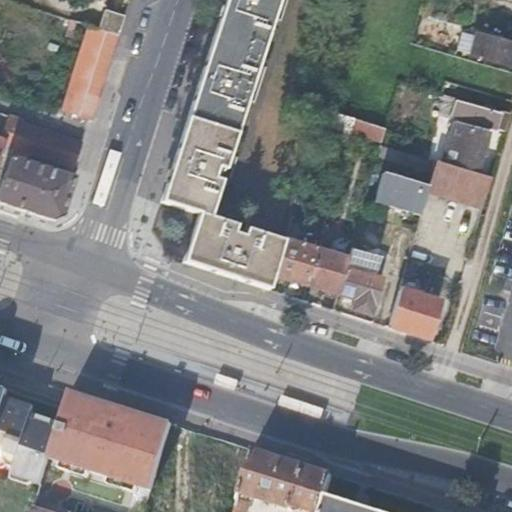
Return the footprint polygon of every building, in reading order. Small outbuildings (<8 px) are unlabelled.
[(223,0),(159,201),(197,213),(207,217),(219,180),(211,178),(215,167),(222,169),(246,98),(237,95),(241,84),(249,87),(270,21),(262,18),(266,7),(274,10),(276,0),(223,0)] [(97,28),(118,34),(124,15),(104,8),(97,28)] [(63,28),(66,18),(57,15),(54,24),(63,28)] [(44,104),(91,119),(118,34),(97,28),(70,19),(44,104)] [(62,33),(63,28),(54,24),(52,30),(62,33)] [(470,53),(475,36),(463,32),(457,49),(470,53)] [(511,44),(476,34),(475,36),(470,53),(469,56),(511,68),(511,66),(511,44)] [(454,99),(454,97),(442,94),(437,111),(496,129),(504,131),(509,114),(501,112),(501,113),(454,99)] [(354,117),(321,107),(316,123),(350,132),(354,117)] [(0,137),(0,169),(4,171),(9,157),(11,157),(22,122),(22,119),(7,114),(0,137)] [(381,141),(385,126),(354,117),(350,132),(381,141)] [(22,122),(11,157),(29,163),(33,154),(75,168),(83,143),(22,122)] [(459,167),(476,173),(488,132),(470,127),(454,122),(443,163),(459,167)] [(377,155),(432,172),(435,160),(380,144),(377,155)] [(29,163),(11,157),(9,157),(4,171),(0,184),(0,201),(51,218),(61,213),(73,177),(49,169),(44,168),(29,163)] [(482,207),(490,177),(476,173),(459,167),(443,163),(435,160),(432,172),(427,191),(482,207)] [(379,174),(369,206),(417,219),(426,187),(379,174)] [(197,213),(182,260),(268,288),(272,274),(282,241),(245,229),(242,236),(231,232),(233,225),(207,217),(197,213)] [(282,241),(272,274),(306,284),(316,248),(283,239),(282,241)] [(344,267),(337,293),(354,298),(351,308),(362,312),(366,301),(373,303),(380,278),(372,276),(378,256),(350,247),(347,257),(344,267)] [(306,284),(337,293),(344,267),(347,257),(316,248),(306,284)] [(388,327),(427,339),(438,300),(408,291),(415,267),(406,264),(399,288),(388,327)] [(366,301),(362,312),(370,314),(373,303),(366,301)] [(0,458),(3,460),(6,465),(14,467),(13,471),(32,477),(34,481),(41,483),(60,420),(31,411),(30,404),(24,402),(22,403),(17,407),(4,402),(6,394),(3,386),(0,384),(0,458)] [(166,450),(175,423),(70,389),(60,420),(49,456),(154,490),(159,471),(166,450)] [(320,511),(326,493),(333,474),(252,448),(239,490),(235,500),(234,505),(231,511),(244,511),(248,501),(245,500),(247,493),(292,507),(293,503),(312,509),(311,511),(320,511)] [(383,511),(326,493),(320,511),(383,511)]
